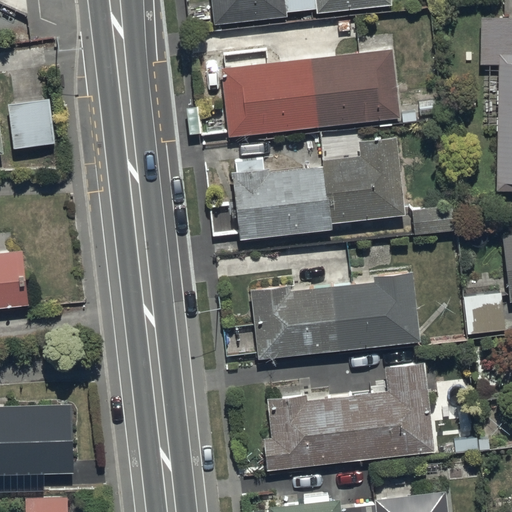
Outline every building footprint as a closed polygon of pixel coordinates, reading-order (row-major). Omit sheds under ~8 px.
[(212,0),(215,27),(288,19),(288,15),(318,12),(318,14),(395,6),(394,0),(212,0)] [(511,11),(450,10),(450,36),(479,37),(478,58),(496,58),(493,183),(511,183),(511,11)] [(226,110),(228,138),(401,120),(394,51),(267,65),(266,54),(225,58),(226,68),(222,68),(226,110)] [(47,91),(6,96),(11,139),(52,135),(47,91)] [(240,173),(235,174),(242,242),(334,233),(334,224),(407,217),(399,140),(360,144),(361,157),(325,161),(326,168),(269,173),(268,162),(239,165),(240,173)] [(452,204),(411,208),(414,233),(454,228),(452,204)] [(511,221),(497,224),(505,289),(511,287),(511,221)] [(0,299),(29,296),(23,241),(0,243),(0,299)] [(253,314),(257,343),(257,346),(417,327),(408,258),(369,262),(369,267),(292,276),(292,270),(249,275),(253,314)] [(498,281),(461,284),(464,322),(501,319),(498,281)] [(303,380),(264,385),(269,424),(260,425),(264,457),(432,438),(421,348),(380,353),(383,377),(304,386),(303,380)] [(68,395),(0,396),(0,464),(70,463),(68,395)] [(376,494),(377,511),(450,511),(447,480),(375,488),(376,494)] [(69,511),(68,486),(23,487),(23,511),(69,511)] [(377,511),(376,494),(338,498),(337,488),(269,496),(270,511),(377,511)]
